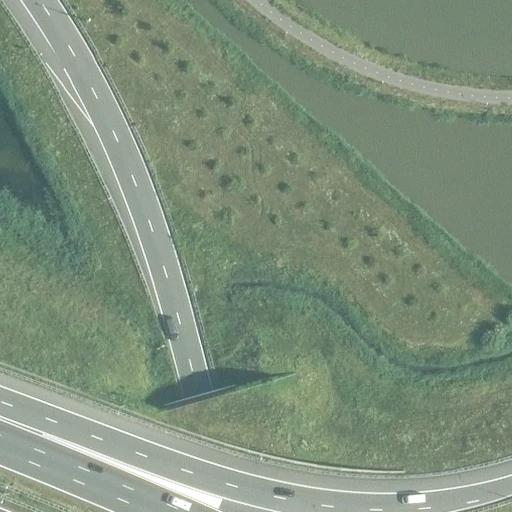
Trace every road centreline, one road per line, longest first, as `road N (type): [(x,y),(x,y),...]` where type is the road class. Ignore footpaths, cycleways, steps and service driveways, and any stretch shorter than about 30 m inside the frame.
road 1 (motorway): [(37,0),(92,91),(138,193),(231,511)]
road 2 (motorway): [(511,484),(402,503),(55,461)]
road 3 (motorway): [(185,511),(55,461)]
